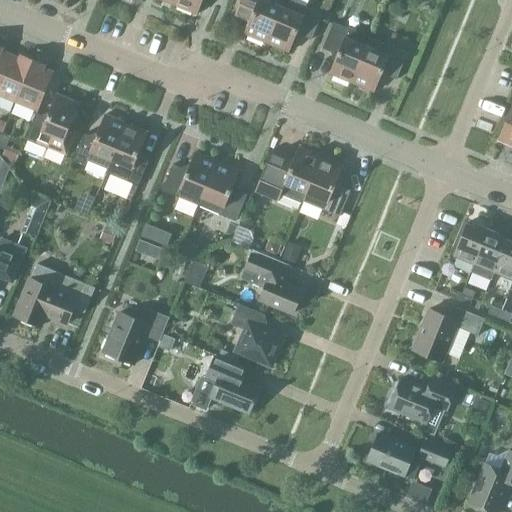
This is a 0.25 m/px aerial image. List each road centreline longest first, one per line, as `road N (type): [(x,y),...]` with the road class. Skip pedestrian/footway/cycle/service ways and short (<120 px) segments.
road 1 (residential): [(445,167),(218,76),(166,77),(0,12)]
road 2 (residential): [(318,472),(0,344)]
road 3 (residential): [(318,472),(445,167)]
road 4 (residential): [(511,5),(445,167)]
